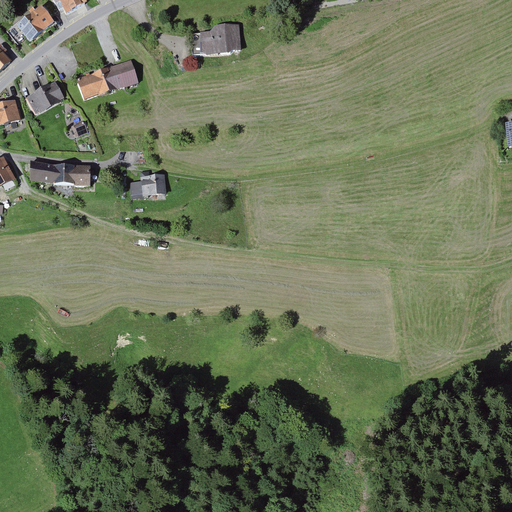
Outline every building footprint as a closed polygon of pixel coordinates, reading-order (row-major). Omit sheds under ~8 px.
[(79,0),(50,0),(62,19),(83,6),(79,0)] [(52,23),(39,9),(21,26),(34,40),(52,23)] [(14,45),(21,38),(11,27),(4,33),(14,45)] [(216,33),(187,34),(188,58),(226,56),(226,53),(236,53),(235,27),(216,28),(216,33)] [(124,61),(74,81),(83,103),(133,84),(124,61)] [(50,84),(23,98),(33,117),(60,103),(50,84)] [(0,128),(18,123),(11,101),(3,103),(2,100),(0,100),(0,128)] [(511,124),(502,126),(505,152),(511,151),(511,124)] [(0,190),(16,182),(4,158),(0,159),(0,190)] [(65,167),(31,164),(30,185),(64,187),(65,167)] [(90,168),(65,167),(64,187),(89,189),(90,168)] [(164,177),(141,179),(143,200),(166,197),(164,177)]
